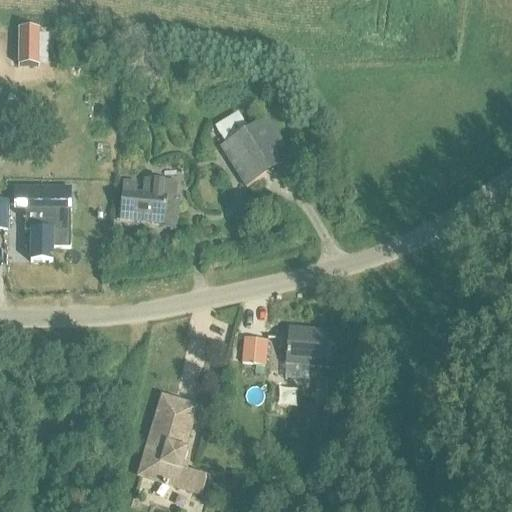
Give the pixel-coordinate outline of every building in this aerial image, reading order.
[(44,64),(44,26),(22,26),(22,65),(44,64)] [(220,149),(245,188),(291,159),(267,120),(247,132),(238,119),(217,132),(225,146),(220,149)] [(143,195),(123,193),(120,216),(120,223),(164,227),(164,230),(177,231),(180,198),(177,197),(178,185),(145,181),(143,195)] [(26,183),(26,198),(47,197),(47,183),(26,183)] [(30,233),(30,263),(50,263),(51,250),(70,250),(71,210),(25,210),(24,233),(30,233)] [(285,366),(335,370),(338,334),(288,330),(285,366)] [(242,365),(265,368),(267,344),(244,341),(242,365)] [(327,395),(331,378),(321,376),(318,394),(327,395)] [(168,488),(168,487),(201,497),(206,479),(188,474),(184,465),(188,452),(184,451),(196,410),(173,403),(168,418),(165,417),(160,420),(159,423),(156,422),(139,478),(164,485),(163,486),(163,487),(164,488),(165,489),(166,489),(167,489),(168,488)]
